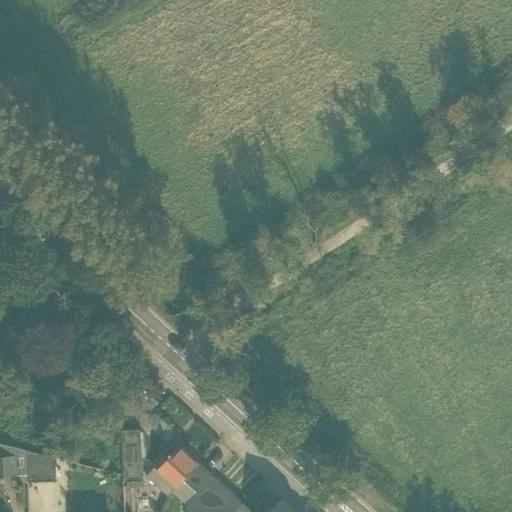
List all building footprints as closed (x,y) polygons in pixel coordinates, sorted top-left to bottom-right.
[(151,410),(143,417),(168,442),(176,434),(151,410)] [(121,429),(123,480),(126,480),(126,487),(144,486),(143,480),(144,480),(140,429),(121,429)] [(24,449),(0,443),(0,475),(14,474),(15,482),(25,482),(24,449)] [(183,479),(197,492),(212,475),(179,445),(172,453),(170,452),(162,462),(159,460),(146,475),(168,495),(183,479)] [(53,457),(24,449),(25,482),(54,481),(53,457)] [(232,511),(242,503),(212,475),(197,492),(186,504),(186,511),(232,511)] [(295,511),(281,499),(268,511),(295,511)] [(252,511),(242,502),(242,503),(232,511),(252,511)]
